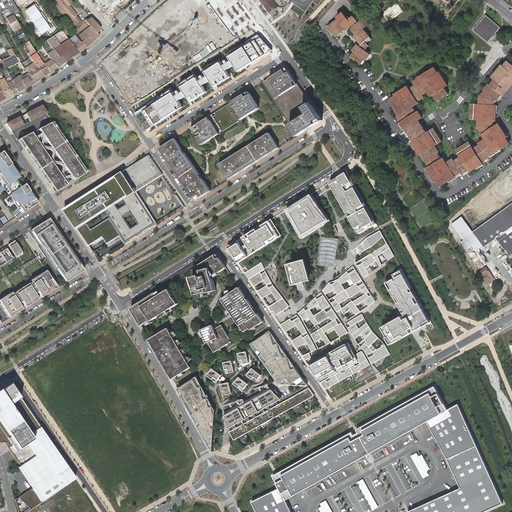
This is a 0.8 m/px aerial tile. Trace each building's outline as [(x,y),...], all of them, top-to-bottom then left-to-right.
[(69,0),(52,0),(55,3),(68,22),(77,15),(68,6),(72,2),(69,0)] [(276,8),(270,0),(259,0),(269,13),(276,8)] [(18,12),(11,1),(5,5),(12,16),(18,12)] [(37,2),(24,12),(41,36),(46,32),(49,36),(57,30),(37,2)] [(341,31),(344,29),(346,27),(347,29),(353,23),(355,25),(352,28),(357,34),(355,35),(362,43),(360,45),(358,43),(354,51),(355,52),(351,57),(361,64),(365,58),(364,58),(366,55),(368,57),(372,53),(366,48),(368,45),(366,42),(365,41),(371,36),(364,28),(369,24),(364,17),(359,22),(354,16),(350,19),(344,24),(342,22),(342,21),(347,17),(343,12),(337,17),(338,19),(328,27),(336,36),(338,34),(339,35),(342,33),(341,31)] [(501,26),(486,14),(474,28),(489,41),(501,26)] [(77,15),(68,22),(72,28),(77,24),(79,26),(84,22),(77,15)] [(15,22),(12,16),(6,19),(10,26),(15,22)] [(84,21),(84,22),(79,26),(77,24),(72,28),(76,34),(81,31),(89,25),(90,26),(97,32),(91,18),(85,22),(84,21)] [(93,41),(99,35),(97,32),(90,26),(82,32),(93,41)] [(66,36),(61,29),(52,36),(53,37),(48,41),(54,49),(59,55),(57,56),(52,51),(47,54),(49,56),(51,59),(57,68),(78,53),(69,40),(68,40),(66,36)] [(86,47),(93,41),(82,32),(81,31),(76,34),(83,40),(81,42),(86,47)] [(0,36),(0,39),(4,47),(10,44),(5,35),(0,36)] [(69,40),(78,53),(86,47),(81,42),(77,38),(75,35),(68,40),(69,40)] [(52,50),(45,42),(41,46),(48,54),(52,50)] [(43,77),(50,73),(38,55),(31,44),(27,46),(30,52),(27,54),(37,68),(43,77)] [(170,92),(136,115),(146,130),(180,107),(177,102),(185,97),(189,102),(204,92),(200,87),(209,82),(212,87),(228,76),(224,71),(233,67),(236,72),(252,63),(241,47),(226,57),(228,61),(221,66),(218,62),(202,72),(205,76),(197,81),(194,77),(178,87),(181,91),(173,96),(170,92)] [(11,48),(6,51),(9,57),(15,55),(11,48)] [(57,68),(51,59),(47,62),(45,59),(44,59),(41,54),(38,55),(50,73),(57,68)] [(9,57),(2,61),(6,68),(18,62),(15,55),(9,57)] [(478,145),(480,147),(488,160),(494,156),(500,152),(501,153),(510,147),(506,141),(502,134),(498,128),(496,129),(494,130),(492,127),(492,123),(494,123),(496,123),(496,115),(496,108),(495,108),(493,107),(494,101),(496,99),(497,99),(502,93),(504,91),(506,92),(508,89),(508,88),(506,87),(508,85),(506,84),(509,80),(511,82),(511,63),(508,60),(504,65),(503,64),(498,71),(497,70),(492,76),(495,79),(500,82),(498,84),(496,82),(493,82),(491,85),(491,84),(490,83),(484,89),(486,91),(484,93),(485,93),(484,95),(480,99),(480,103),(478,103),(478,107),(482,107),(482,111),(474,110),(473,114),(473,117),(469,117),(469,122),(477,122),(477,125),(479,125),(479,130),(481,132),(482,133),(480,134),(485,141),(483,142),(484,143),(481,145),(480,144),(478,145)] [(287,66),(263,81),(298,136),(322,121),(287,66)] [(33,84),(43,77),(37,68),(32,71),(29,67),(25,70),(28,74),(29,77),(33,84)] [(412,83),(414,86),(420,95),(426,91),(428,89),(432,96),(436,102),(447,95),(443,89),(446,87),(445,85),(444,85),(442,83),(443,82),(442,81),(441,81),(437,74),(436,74),(435,73),(434,74),(433,71),(434,70),(433,69),(424,74),(425,75),(419,79),(412,83)] [(12,79),(17,93),(24,89),(33,84),(29,77),(23,79),(21,75),(12,79)] [(8,82),(5,78),(0,80),(0,88),(6,99),(12,96),(8,82)] [(8,82),(12,96),(17,93),(12,79),(8,82)] [(413,87),(408,90),(416,102),(420,99),(422,98),(420,95),(414,86),(413,87)] [(416,102),(408,90),(406,87),(404,88),(405,89),(403,90),(402,89),(400,91),(400,92),(393,96),(394,97),(395,98),(393,98),(392,98),(390,99),(390,100),(389,101),(394,110),(395,109),(399,116),(397,117),(396,117),(400,123),(399,124),(403,130),(404,129),(417,121),(419,120),(415,113),(415,114),(411,108),(410,106),(416,102)] [(248,91),(191,128),(202,144),(259,108),(248,91)] [(6,124),(11,130),(23,124),(21,121),(28,118),(29,121),(46,113),(42,106),(6,124)] [(419,125),(417,121),(404,129),(405,130),(404,131),(405,134),(407,135),(408,135),(409,136),(409,137),(408,138),(409,139),(411,142),(412,141),(412,142),(425,134),(423,131),(419,125)] [(52,122),(38,129),(74,181),(87,172),(52,122)] [(432,130),(425,134),(412,142),(411,143),(416,150),(420,156),(421,155),(425,162),(425,161),(427,163),(426,164),(427,167),(429,166),(429,168),(428,168),(426,169),(431,176),(435,183),(436,182),(440,187),(448,182),(447,181),(454,177),(461,173),(453,161),(452,162),(451,160),(445,164),(443,166),(440,161),(438,159),(439,159),(438,156),(437,157),(436,155),(436,154),(438,153),(437,152),(436,153),(434,150),(435,149),(434,147),(429,150),(427,146),(435,141),(433,138),(432,136),(435,134),(432,130)] [(270,132),(219,164),(229,179),(279,148),(270,132)] [(31,133),(17,140),(53,194),(67,185),(31,133)] [(436,136),(433,138),(435,141),(427,146),(429,150),(434,147),(440,143),(436,136)] [(175,138),(161,147),(196,200),(211,190),(175,138)] [(458,157),(459,158),(470,175),(472,173),(473,174),(475,173),(475,172),(476,171),(483,167),(473,151),(469,146),(465,148),(467,151),(464,152),(465,153),(458,157)] [(478,148),(473,151),(483,167),(488,164),(490,163),(489,162),(488,160),(480,147),(478,148)] [(3,151),(0,153),(0,173),(8,185),(21,177),(3,151)] [(261,163),(274,155),(273,153),(242,172),(244,175),(261,164),(261,163)] [(163,175),(149,155),(109,180),(86,195),(64,209),(89,245),(102,236),(107,244),(114,239),(116,241),(121,237),(125,244),(158,224),(137,192),(163,175)] [(457,159),(453,161),(461,173),(462,175),(465,180),(469,177),(470,176),(470,175),(459,158),(457,159)] [(340,176),(329,182),(359,234),(376,225),(346,172),(340,176)] [(38,203),(25,184),(10,194),(23,213),(38,203)] [(311,193),(286,208),(302,239),(332,221),(311,193)] [(511,203),(474,231),(463,217),(452,224),(464,240),(461,242),(466,251),(472,247),(476,251),(483,245),(485,248),(497,238),(510,256),(511,254),(511,203)] [(0,228),(9,222),(4,216),(0,219),(0,228)] [(271,218),(242,236),(253,254),(282,235),(271,218)] [(49,222),(32,233),(49,259),(43,263),(60,287),(83,273),(49,222)] [(338,239),(322,236),(318,265),(335,267),(338,239)] [(237,240),(227,246),(238,263),(248,257),(237,240)] [(17,243),(0,253),(0,265),(22,252),(17,243)] [(387,243),(356,263),(365,278),(395,255),(387,243)] [(212,276),(223,270),(225,269),(215,255),(188,272),(194,293),(216,289),(212,276)] [(306,258),(290,263),(296,284),(312,279),(306,258)] [(261,262),(245,272),(272,311),(273,310),(276,315),(284,310),(290,306),(273,285),(261,262)] [(291,285),(296,284),(290,263),(285,264),(291,285)] [(329,282),(323,290),(337,312),(341,309),(348,320),(375,301),(353,266),(338,279),(329,282)] [(496,279),(487,266),(479,272),(487,284),(496,279)] [(403,271),(385,281),(404,314),(401,316),(381,327),(390,343),(431,321),(403,271)] [(15,293),(0,301),(0,303),(9,319),(57,289),(46,273),(31,283),(32,285),(29,287),(29,286),(16,294),(15,293)] [(130,308),(140,326),(145,324),(146,326),(153,321),(151,319),(179,302),(169,284),(130,308)] [(240,327),(244,332),(249,329),(250,330),(255,327),(263,322),(238,287),(221,298),(240,327)] [(283,291),(288,299),(295,295),(289,287),(283,291)] [(321,292),(298,313),(302,318),(319,348),(328,345),(348,332),(321,292)] [(362,314),(345,324),(359,345),(366,352),(372,363),(390,353),(384,344),(373,331),(362,314)] [(297,315),(280,324),(305,360),(311,357),(310,353),(316,349),(297,315)] [(214,353),(218,350),(221,348),(225,346),(227,344),(232,342),(228,336),(222,325),(214,329),(212,325),(200,330),(201,331),(202,335),(206,343),(207,343),(214,353)] [(172,380),(178,376),(183,373),(195,365),(169,326),(158,332),(159,333),(148,340),(172,380)] [(270,331),(252,344),(279,384),(307,384),(270,331)] [(421,341),(407,348),(411,357),(426,350),(421,341)] [(348,342),(308,365),(321,383),(358,362),(348,342)] [(406,350),(397,355),(401,362),(409,357),(406,350)] [(250,362),(248,351),(239,353),(242,364),(250,362)] [(357,354),(359,361),(358,362),(321,383),(325,389),(370,365),(364,354),(362,351),(357,354)] [(234,372),(232,360),(224,362),(226,374),(234,372)] [(221,375),(212,368),(207,375),(216,382),(221,375)] [(261,375),(252,368),(247,375),(256,382),(261,375)] [(213,441),(215,410),(197,377),(178,389),(188,408),(191,406),(195,412),(197,423),(212,451),(213,441)] [(248,384),(239,377),(233,384),(243,391),(248,384)] [(337,390),(339,395),(360,385),(358,380),(337,390)] [(231,394),(229,383),(220,385),(223,396),(231,394)] [(73,479),(35,421),(9,384),(0,389),(0,442),(1,442),(3,443),(4,443),(4,444),(6,448),(7,448),(19,466),(17,468),(40,502),(73,479)] [(228,428),(281,399),(271,387),(224,413),(228,428)] [(237,439),(315,396),(309,387),(229,432),(234,440),(237,439)] [(428,390),(357,430),(370,453),(427,422),(441,414),(428,390)] [(458,404),(427,422),(448,459),(478,445),(458,404)] [(290,511),(285,500),(370,453),(357,430),(273,476),(279,488),(252,502),(257,511),(290,511)] [(478,445),(448,459),(461,488),(410,511),(487,511),(505,504),(478,445)] [(364,479),(358,482),(373,510),(379,507),(364,479)] [(95,511),(84,489),(67,498),(74,511),(83,511),(84,511),(95,511)] [(318,506),(320,511),(333,511),(327,501),(318,506)]
